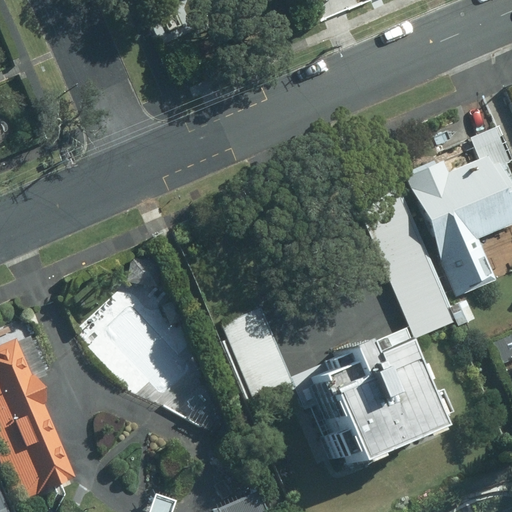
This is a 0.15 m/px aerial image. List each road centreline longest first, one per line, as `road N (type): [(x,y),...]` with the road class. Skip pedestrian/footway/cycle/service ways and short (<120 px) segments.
road 1 (residential): [(511,10),(136,169)]
road 2 (residential): [(136,169),(63,0)]
road 3 (residential): [(136,169),(0,228)]
